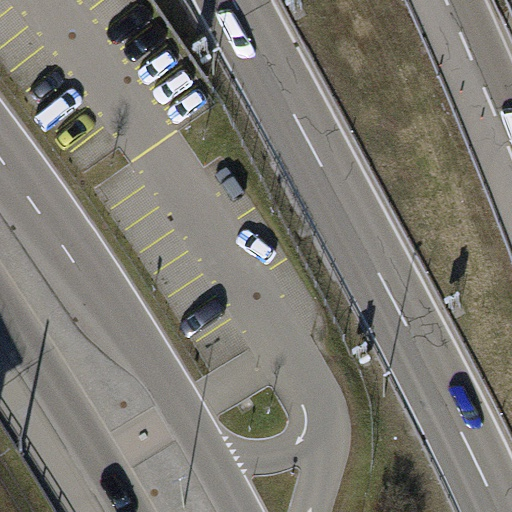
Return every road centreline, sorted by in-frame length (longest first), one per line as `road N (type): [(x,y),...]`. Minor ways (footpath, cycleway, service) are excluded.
road 1 (motorway): [(232,0),(402,313),(499,511)]
road 2 (secondary): [(241,511),(157,368),(0,156)]
road 3 (secondary): [(0,307),(133,511)]
road 4 (motorway): [(446,0),(511,149)]
